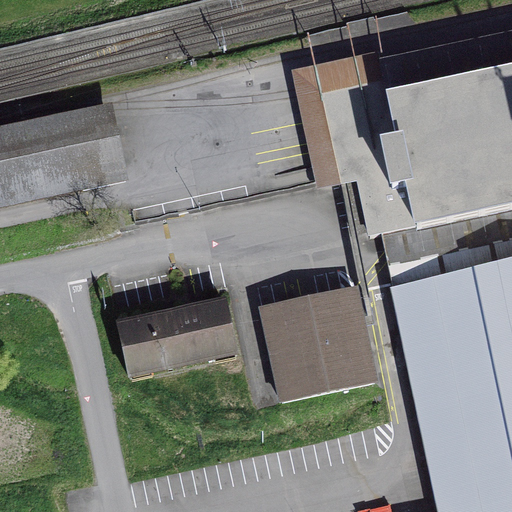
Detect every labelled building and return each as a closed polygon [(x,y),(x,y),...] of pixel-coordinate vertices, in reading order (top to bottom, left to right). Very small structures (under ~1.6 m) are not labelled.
[(511,58),(316,97),(337,191),(368,184),(390,293),(511,266),(511,58)] [(112,102),(0,126),(0,206),(128,179),(112,102)] [(511,266),(390,293),(442,511),(480,511),(511,505),(511,266)] [(351,294),(263,308),(278,397),(365,383),(351,294)] [(222,303),(117,330),(128,376),(233,349),(222,303)]
